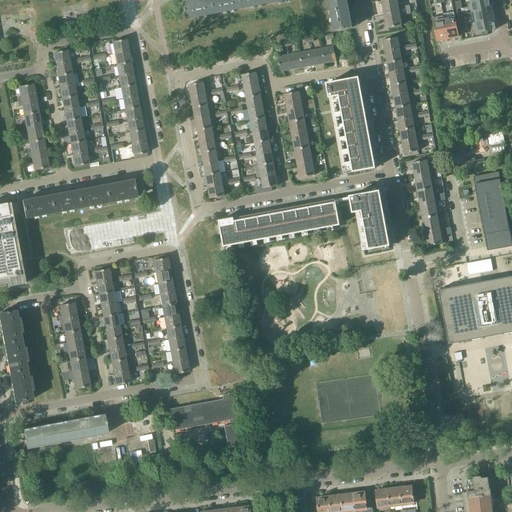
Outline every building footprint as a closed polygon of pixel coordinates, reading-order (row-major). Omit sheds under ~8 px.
[(215,14),(212,0),(192,0),(184,2),(185,6),(183,7),(184,13),(186,13),(188,19),(215,14)] [(243,9),(241,0),(212,0),(215,14),(243,9)] [(271,3),(269,0),(241,0),(243,9),(271,3)] [(347,0),(329,3),(335,31),(352,28),(350,16),(351,16),(351,11),(349,12),(347,0)] [(398,8),(396,0),(387,0),(382,1),(384,15),(410,10),(409,5),(398,8)] [(489,0),(471,3),(473,14),(492,10),(489,0)] [(410,10),(384,15),(387,29),(401,26),(399,16),(406,15),(411,14),(410,10)] [(492,10),(473,14),(475,24),(493,20),(492,10)] [(454,12),(444,14),(444,16),(445,20),(448,39),(458,37),(454,12)] [(434,18),(433,18),(437,41),(448,39),(445,20),(444,16),(434,18)] [(493,20),(475,24),(477,34),(495,30),(493,20)] [(385,52),(400,49),(398,38),(383,40),(385,52)] [(114,53),(128,51),(126,40),(112,42),(114,53)] [(322,49),(325,63),(336,61),(334,47),(322,49)] [(322,49),(311,51),(314,65),(325,63),(322,49)] [(400,49),(385,52),(387,63),(402,60),(400,49)] [(67,50),(54,53),(56,64),(69,62),(67,51),(67,50)] [(130,62),(128,51),(114,53),(117,65),(130,62)] [(314,65),(311,51),(300,53),(303,67),(314,65)] [(303,67),(300,53),(289,55),(291,69),(303,67)] [(291,69),(289,55),(277,57),(280,71),(291,69)] [(404,71),(402,60),(387,63),(390,74),(404,71)] [(69,62),(56,64),(58,76),(76,72),(74,61),(69,62)] [(130,62),(117,65),(119,76),(132,74),(130,62)] [(404,71),(390,74),(392,86),(406,83),(404,71)] [(76,72),(58,76),(60,87),(73,85),(78,84),(76,72)] [(256,72),(242,75),(244,86),(258,84),(256,72)] [(132,74),(119,76),(121,87),(134,85),(132,74)] [(341,81),(327,84),(332,111),(341,109),(353,173),(376,168),(372,149),(369,136),(366,120),(364,107),(362,95),(359,78),(358,78),(341,81)] [(207,82),(189,85),(192,96),(209,93),(207,82)] [(406,83),(392,86),(394,97),(408,94),(406,83)] [(18,102),(35,98),(33,84),(18,87),(20,97),(17,98),(18,102)] [(258,84),(244,86),(246,98),(260,95),(258,84)] [(73,85),(60,87),(62,98),(75,96),(73,85)] [(136,96),(134,85),(121,87),(123,99),(136,96)] [(305,105),(302,91),(285,95),(287,108),(305,105)] [(209,93),(192,96),(194,108),(211,104),(209,93)] [(412,93),(408,94),(394,97),(396,108),(414,105),(412,93)] [(260,95),(246,98),(249,109),(262,106),(260,95)] [(75,96),(62,98),(64,110),(77,107),(75,96)] [(138,108),(136,96),(123,99),(125,110),(138,108)] [(35,98),(18,102),(19,106),(22,106),(24,115),(38,112),(35,98)] [(211,104),(194,108),(196,119),(209,116),(214,116),(211,104)] [(305,105),(287,108),(290,122),(305,120),(303,110),(305,110),(305,105)] [(414,105),(396,108),(398,119),(416,116),(414,105)] [(262,106),(249,109),(251,120),(264,118),(262,106)] [(77,107),(64,110),(66,121),(79,119),(77,107)] [(138,108),(125,110),(127,121),(141,119),(138,108)] [(38,112),(24,115),(25,124),(22,125),(23,129),(40,126),(38,112)] [(209,116),(196,119),(198,130),(212,128),(209,116)] [(418,127),(416,116),(398,119),(400,131),(414,128),(418,127)] [(264,118),(251,120),(253,132),(267,129),(264,118)] [(79,119),(66,121),(68,132),(82,130),(79,119)] [(141,119),(127,121),(129,133),(143,130),(141,119)] [(305,120),(290,122),(292,136),(310,133),(309,129),(306,129),(305,120)] [(43,140),(40,126),(23,129),(24,133),(27,133),(29,143),(43,140)] [(212,128),(198,130),(200,142),(214,139),(212,128)] [(417,139),(414,128),(400,131),(402,142),(417,139)] [(267,129),(253,132),(255,143),(269,140),(267,129)] [(82,130),(68,132),(70,144),(84,141),(82,130)] [(145,142),(143,130),(129,133),(131,144),(145,142)] [(310,133),(292,136),(295,150),(310,147),(308,138),(310,137),(310,133)] [(214,139),(200,142),(200,144),(202,153),(216,150),(220,150),(218,138),(214,139)] [(417,139),(402,142),(404,154),(419,151),(417,139)] [(43,140),(29,143),(30,152),(28,153),(29,157),(46,154),(43,140)] [(269,140),(255,143),(257,154),(271,152),(269,140)] [(464,140),(447,143),(448,152),(466,149),(464,140)] [(84,141),(70,144),(72,155),(86,153),(84,144),(84,141)] [(147,153),(145,142),(131,144),(133,155),(147,153)] [(505,152),(503,142),(491,144),(493,154),(505,152)] [(312,157),(310,147),(295,150),(297,164),(315,161),(314,156),(312,157)] [(216,150),(202,153),(204,164),(218,162),(217,158),(216,150)] [(271,152),(257,154),(259,166),(273,163),(271,152)] [(86,153),(72,155),(74,167),(88,164),(86,153)] [(46,154),(29,157),(29,161),(32,161),(34,170),(48,168),(46,154)] [(432,170),(428,170),(426,160),(412,163),(415,177),(432,174),(432,170)] [(486,166),(485,160),(465,163),(466,165),(467,170),(486,166)] [(224,161),(218,162),(219,166),(220,173),(226,172),(224,163),(224,161)] [(315,161),(297,164),(300,178),(314,175),(313,165),(315,165),(315,161)] [(218,162),(204,164),(206,176),(220,173),(219,166),(218,162)] [(259,166),(254,167),(256,178),(261,177),(275,174),(273,163),(259,166)] [(511,242),(499,172),(473,177),(487,247),(511,242)] [(220,173),(206,176),(208,187),(222,184),(220,173)] [(275,174),(261,177),(263,188),(277,186),(275,174)] [(432,174),(415,177),(417,191),(435,187),(432,174)] [(105,185),(108,203),(136,198),(132,180),(121,182),(120,181),(116,182),(116,183),(105,185)] [(150,180),(142,182),(143,190),(152,188),(150,180)] [(222,184),(208,187),(211,198),(224,196),(222,184)] [(89,188),(77,191),(80,208),(108,203),(105,185),(93,188),(93,186),(89,187),(89,188)] [(438,201),(435,187),(417,191),(420,205),(438,201)] [(61,193),(50,196),(53,213),(80,208),(77,191),(65,193),(65,191),(61,192),(61,193)] [(380,191),(350,197),(353,213),(357,212),(364,251),(390,246),(380,191)] [(53,213),(50,196),(38,198),(38,196),(34,197),(34,199),(22,201),(22,205),(20,206),(21,213),(24,213),(25,218),(53,213)] [(438,201),(420,205),(423,219),(437,216),(435,206),(438,206),(438,201)] [(14,248),(7,210),(6,204),(6,203),(0,204),(0,279),(8,278),(20,276),(19,271),(14,248)] [(225,220),(219,221),(224,247),(340,225),(336,203),(232,222),(233,224),(228,225),(227,220),(225,220)] [(437,216),(423,219),(425,232),(443,229),(442,225),(438,225),(437,216)] [(446,243),(443,229),(425,232),(428,246),(446,243)] [(155,272),(169,269),(167,258),(153,261),(155,272)] [(491,259),(467,264),(469,276),(493,271),(491,259)] [(97,283),(110,281),(108,269),(94,272),(97,283)] [(169,269),(155,272),(157,283),(171,281),(169,269)] [(25,284),(22,270),(19,271),(20,276),(8,278),(10,287),(25,284)] [(453,288),(438,291),(449,345),(463,342),(463,341),(511,332),(511,276),(511,277),(453,288)] [(110,281),(97,283),(99,294),(112,292),(110,281)] [(173,292),(171,281),(157,283),(160,295),(173,292)] [(112,292),(99,294),(101,306),(114,304),(112,292)] [(175,303),(173,292),(160,295),(162,306),(175,303)] [(59,320),(76,317),(73,303),(59,306),(61,316),(58,316),(59,320)] [(175,303),(162,306),(164,317),(177,315),(175,303)] [(114,304),(101,306),(103,317),(116,315),(114,304)] [(4,344),(22,340),(20,333),(22,332),(20,318),(17,318),(15,311),(0,313),(0,324),(0,327),(0,326),(0,331),(1,331),(4,344)] [(116,315),(103,317),(105,328),(118,326),(116,315)] [(179,326),(177,315),(164,317),(166,328),(179,326)] [(76,317),(59,320),(60,325),(62,324),(64,334),(79,331),(76,317)] [(120,337),(118,326),(105,328),(107,340),(120,337)] [(182,337),(179,326),(166,328),(168,340),(182,337)] [(66,343),(60,344),(61,348),(64,348),(81,345),(79,331),(64,334),(66,343)] [(120,337),(107,340),(109,351),(123,349),(120,337)] [(184,349),(182,337),(168,340),(170,351),(184,349)] [(23,347),(22,340),(4,344),(6,356),(4,356),(5,360),(7,360),(9,372),(27,369),(26,362),(28,361),(25,347),(23,347)] [(84,358),(81,345),(64,348),(65,352),(67,352),(69,361),(84,358)] [(125,360),(123,349),(109,351),(111,362),(125,360)] [(184,349),(170,351),(172,362),(186,360),(184,349)] [(461,352),(454,354),(455,361),(463,360),(461,352)] [(84,358),(69,361),(71,371),(68,371),(69,375),(87,372),(84,358)] [(125,360),(111,362),(113,374),(127,371),(125,360)] [(188,371),(186,360),(172,362),(174,374),(188,371)] [(29,377),(27,369),(9,372),(11,385),(10,385),(11,389),(12,389),(15,402),(21,401),(22,405),(28,403),(27,399),(32,398),(31,391),(33,390),(30,376),(29,377)] [(127,371),(113,374),(115,385),(129,382),(127,371)] [(87,372),(69,375),(70,380),(73,379),(75,389),(89,386),(87,372)] [(223,400),(168,410),(172,431),(186,428),(187,431),(192,431),(191,427),(205,425),(205,428),(210,427),(209,424),(229,420),(230,425),(223,426),(227,449),(244,446),(240,423),(234,424),(233,419),(239,418),(234,393),(222,395),(223,400)] [(106,433),(103,417),(23,432),(26,448),(106,433)] [(166,457),(162,427),(158,428),(162,458),(166,457)] [(470,511),(492,511),(488,477),(467,479),(468,492),(468,497),(469,497),(470,511)] [(399,488),(402,505),(414,504),(412,486),(399,488)] [(402,505),(399,488),(388,489),(390,507),(402,505)] [(390,507),(388,489),(376,490),(378,508),(390,507)] [(372,511),(371,496),(366,496),(365,492),(352,493),(355,511),(364,510),(364,511),(372,511)] [(352,493),(341,495),(342,511),(347,511),(355,511),(352,493)] [(342,511),(341,495),(329,496),(330,511),(342,511)] [(330,511),(329,496),(317,498),(318,511),(330,511)]
